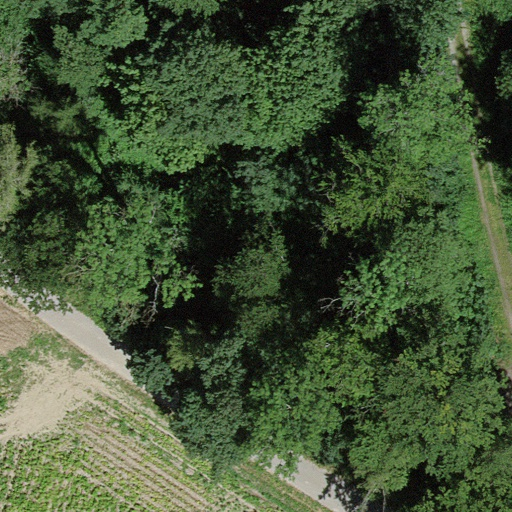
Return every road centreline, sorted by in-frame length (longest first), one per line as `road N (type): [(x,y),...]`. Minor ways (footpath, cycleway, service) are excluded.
road 1 (residential): [(370,511),(72,319),(0,262)]
road 2 (track): [(511,265),(450,0)]
